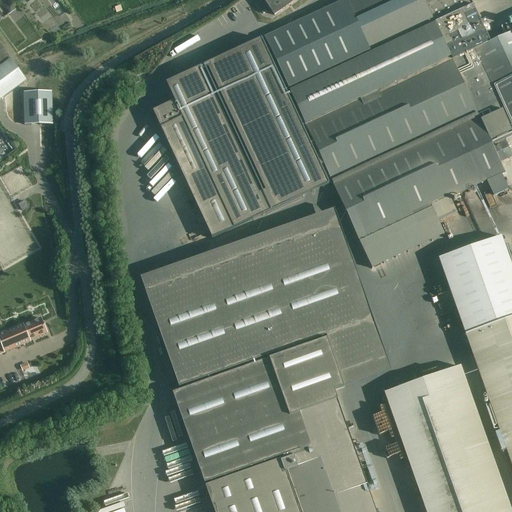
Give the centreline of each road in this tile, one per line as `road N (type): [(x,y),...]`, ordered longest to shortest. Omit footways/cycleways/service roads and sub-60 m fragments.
road 1 (unknown): [(153,511),(146,377),(118,208),(120,133),(139,97),(171,66),(305,0)]
road 2 (unclassified): [(0,423),(75,380),(90,344),(70,153),(76,96),(95,72),(218,0)]
